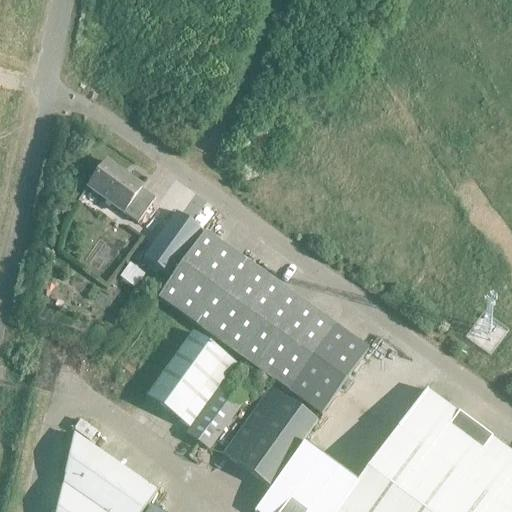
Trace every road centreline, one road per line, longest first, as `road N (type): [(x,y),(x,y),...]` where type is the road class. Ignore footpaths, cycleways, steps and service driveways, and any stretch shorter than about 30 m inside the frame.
road 1 (residential): [(511,416),(96,114),(45,92)]
road 2 (residential): [(29,511),(50,419),(72,405),(104,413),(234,511)]
